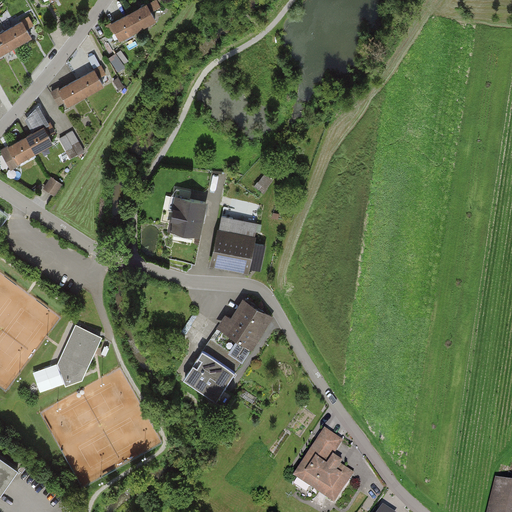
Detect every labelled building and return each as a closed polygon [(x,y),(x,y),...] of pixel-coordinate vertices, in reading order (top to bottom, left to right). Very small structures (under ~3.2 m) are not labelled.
[(155,19),(147,4),(104,29),(109,38),(116,34),(120,40),(155,19)] [(32,21),(29,17),(0,33),(0,53),(31,36),(25,25),(32,21)] [(129,61),(121,50),(115,55),(123,65),(129,61)] [(104,70),(102,65),(52,93),(59,105),(66,101),(68,105),(103,85),(97,74),(104,70)] [(52,127),(50,123),(1,152),(11,169),(19,164),(18,162),(52,142),(46,131),(52,127)] [(84,150),(73,130),(66,134),(78,154),(84,150)] [(73,147),(66,135),(60,139),(67,151),(73,147)] [(61,183),(52,178),(45,188),(54,194),(61,183)] [(198,240),(207,204),(172,195),(163,231),(198,240)] [(216,223),(207,263),(254,273),(260,246),(248,244),(251,230),(216,223)] [(155,244),(156,229),(148,228),(147,243),(155,244)] [(272,318),(244,300),(215,347),(243,365),(272,318)] [(101,336),(79,327),(62,365),(68,380),(83,373),(101,336)] [(235,375),(204,355),(186,385),(216,404),(235,375)] [(340,440),(324,430),(293,476),(333,502),(352,473),(328,457),(340,440)] [(0,493),(19,467),(0,453),(0,493)] [(511,511),(511,486),(497,483),(490,511),(511,511)] [(396,511),(383,503),(376,511),(396,511)]
